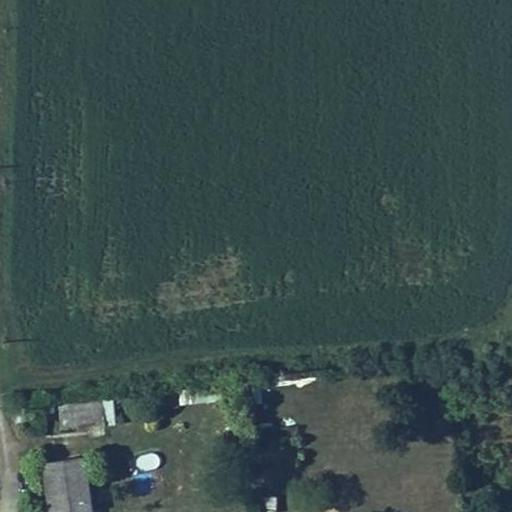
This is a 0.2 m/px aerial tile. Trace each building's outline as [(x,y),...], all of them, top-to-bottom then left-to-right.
[(94,415),(93,395),(63,397),(64,417),(94,415)] [(52,454),(58,507),(92,502),(87,450),(52,454)] [(130,459),(135,495),(153,493),(148,457),(130,459)] [(274,492),(255,494),(256,511),(276,510),(274,492)] [(93,511),(92,502),(58,507),(58,511),(93,511)]
